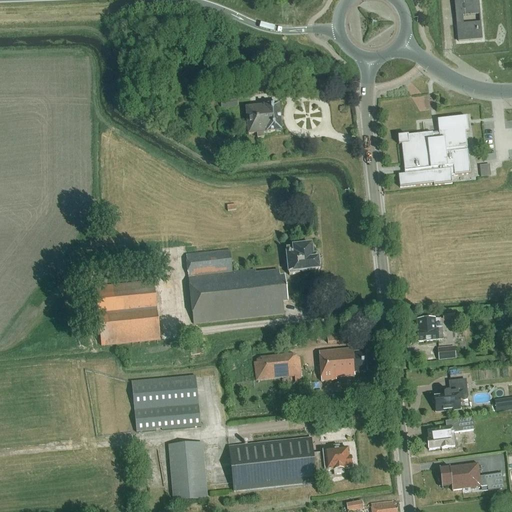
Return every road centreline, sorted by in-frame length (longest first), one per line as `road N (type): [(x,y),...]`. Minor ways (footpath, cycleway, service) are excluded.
road 1 (tertiary): [(409,511),(366,131),(369,59)]
road 2 (motorway): [(191,0),(281,29),(339,32)]
road 3 (tertiary): [(511,92),(457,83),(400,43)]
